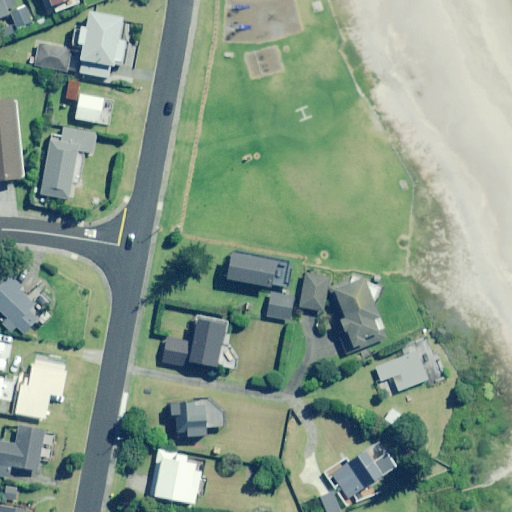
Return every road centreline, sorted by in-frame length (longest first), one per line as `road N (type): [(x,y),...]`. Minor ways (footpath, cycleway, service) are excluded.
road 1 (residential): [(88,511),(136,250)]
road 2 (residential): [(136,250),(179,0)]
road 3 (residential): [(0,230),(136,250)]
